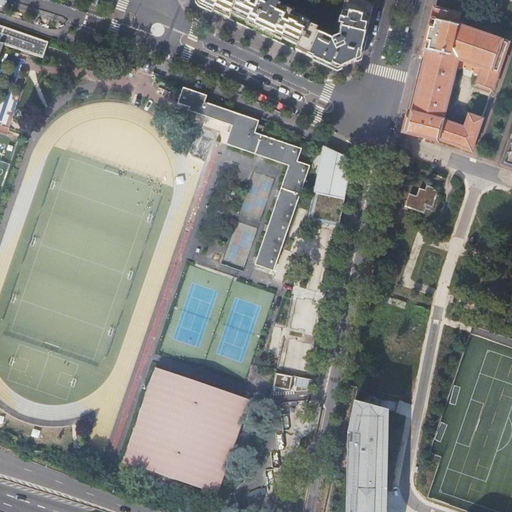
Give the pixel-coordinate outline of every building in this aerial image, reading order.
[(196,0),(198,2),(200,6),(230,19),(232,15),(254,25),(253,27),(265,33),(275,38),(276,36),(298,46),(296,50),(338,70),(360,59),(363,47),(375,1),(371,0),(346,0),(340,25),(343,26),(340,38),(334,39),(318,32),(319,29),(310,25),(311,23),(295,15),(296,12),(270,0),(196,0)] [(469,116),(464,129),(442,122),(456,66),(458,59),(482,68),(480,75),(476,85),(492,91),(508,44),(464,29),(457,27),(459,15),(447,12),(447,13),(434,9),(422,57),(426,58),(412,114),(408,113),(403,133),(437,141),(438,139),(471,151),(481,121),(469,116)] [(0,54),(3,44),(43,58),(48,42),(0,25),(0,54)] [(456,66),(480,75),(482,68),(458,59),(456,66)] [(255,265),(274,271),(310,166),(297,162),(302,149),(261,135),(264,127),(258,124),(259,121),(205,102),(207,96),(184,88),(181,95),(179,100),(178,103),(182,105),(187,107),(190,107),(189,111),(232,126),(226,144),(258,155),(264,157),(289,166),(280,191),(278,197),(269,225),(266,231),(257,257),(255,264),(255,265)] [(511,144),(503,165),(511,168),(511,144)] [(352,160),(325,148),(312,219),(341,224),(352,160)] [(425,205),(431,207),(437,191),(427,187),(426,192),(419,190),(417,198),(409,195),(405,206),(423,212),(425,205)] [(251,400),(155,367),(122,461),(219,494),(251,400)] [(293,376),(276,373),(274,387),(290,390),(293,376)] [(389,511),(390,417),(356,411),(351,511),(389,511)]
